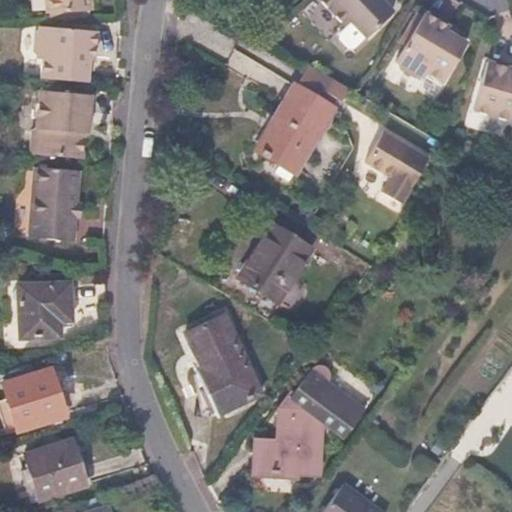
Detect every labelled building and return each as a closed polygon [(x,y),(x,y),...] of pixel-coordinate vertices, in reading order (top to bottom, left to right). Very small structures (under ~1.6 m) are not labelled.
[(69,17),(89,16),(89,10),(90,9),(89,0),(45,0),(46,12),(49,12),(69,11),(69,17)] [(393,10),(383,0),(325,0),(346,22),(350,18),(368,36),(393,10)] [(467,43),(458,37),(448,31),(451,26),(427,10),(397,59),(402,63),(402,67),(417,76),(421,75),(425,78),(430,70),(445,80),(467,43)] [(40,61),(39,77),(86,80),(87,71),(88,58),(94,58),(96,30),(37,25),(37,30),(32,35),(31,49),(34,55),(34,61),(40,61)] [(448,31),(458,37),(461,32),(451,26),(448,31)] [(307,59),(294,81),(329,103),(334,95),(316,83),(325,71),(307,59)] [(511,67),(487,61),(474,109),(511,119),(511,116),(511,67)] [(342,81),(325,71),(316,83),(334,95),(342,81)] [(329,103),(294,81),(292,85),(326,106),(329,103)] [(326,106),(292,85),(272,118),(278,122),(259,153),(292,173),(331,109),(326,106)] [(87,131),(90,94),(39,90),(35,127),(30,132),(29,146),(35,152),(81,156),(83,131),(87,131)] [(278,122),(272,118),(253,149),(259,153),(278,122)] [(396,203),(425,157),(381,130),(362,159),(387,175),(377,190),(396,203)] [(75,219),(76,205),(80,171),(35,167),(29,238),(73,242),(75,219)] [(308,248),(269,224),(237,277),(276,301),(308,248)] [(69,320),(68,283),(18,285),(19,338),(50,337),(49,321),(69,320)] [(210,377),(199,382),(214,414),(257,394),(220,315),(184,332),(201,370),(206,368),(210,377)] [(15,429),(62,414),(48,368),(0,383),(15,429)] [(195,373),(199,382),(210,377),(206,368),(201,370),(195,373)] [(251,472),(316,476),(320,412),(276,409),(273,441),(253,440),(251,472)] [(84,485),(70,439),(22,454),(36,500),(84,485)] [(383,511),(344,481),(319,511),(383,511)]
